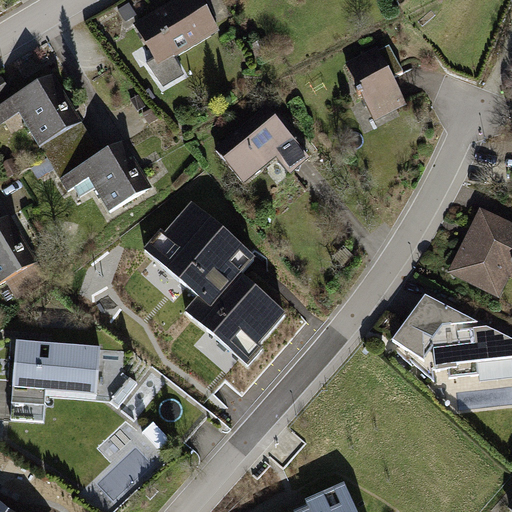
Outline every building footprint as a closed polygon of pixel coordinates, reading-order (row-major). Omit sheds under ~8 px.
[(185,0),(130,32),(156,77),(220,40),(196,0),(185,0)] [(344,72),(370,121),(404,103),(379,54),(344,72)] [(20,123),(59,185),(103,157),(53,78),(0,111),(0,126),(5,133),(20,123)] [(107,117),(112,140),(144,133),(140,111),(107,117)] [(217,151),(246,190),(270,173),(281,187),(307,168),(267,114),(217,151)] [(111,228),(120,222),(156,199),(122,145),(103,157),(59,185),(68,199),(86,188),(111,228)] [(145,252),(197,297),(183,313),(249,370),(265,352),(260,348),(286,317),(241,279),(256,261),(194,209),(167,241),(160,235),(145,252)] [(511,230),(482,215),(448,281),(500,307),(511,283),(511,230)] [(0,300),(5,297),(41,274),(7,220),(0,224),(0,300)] [(120,247),(99,259),(104,267),(125,255),(120,247)] [(511,345),(428,302),(387,353),(438,396),(505,386),(504,367),(511,365),(511,345)] [(17,349),(10,422),(44,425),(46,402),(98,407),(102,357),(17,349)] [(304,511),(356,511),(344,486),(306,503),(310,510),(304,511)]
